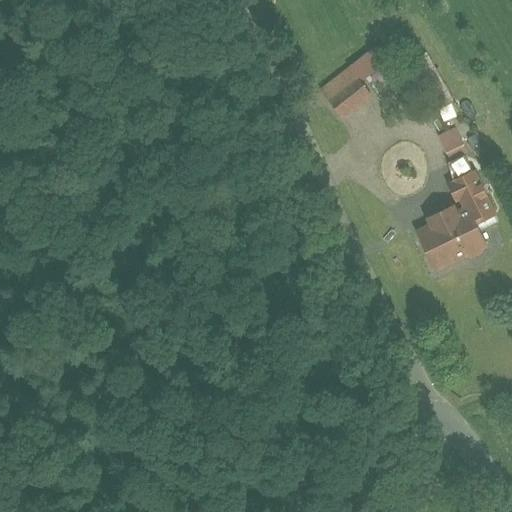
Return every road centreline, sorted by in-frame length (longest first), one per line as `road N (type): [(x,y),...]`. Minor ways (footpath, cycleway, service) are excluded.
road 1 (residential): [(423,411),(314,198),(288,129)]
road 2 (residential): [(505,511),(460,447),(423,411)]
